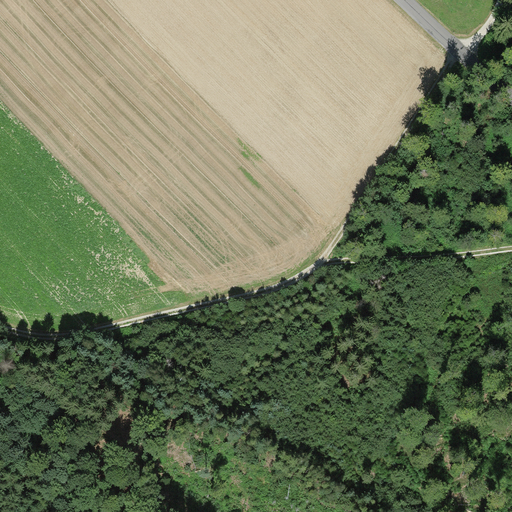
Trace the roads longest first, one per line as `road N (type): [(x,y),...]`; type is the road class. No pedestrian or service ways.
road 1 (track): [(504,0),(499,15),(454,52),(314,266),(287,283),(93,331),(44,340),(0,328)]
road 2 (track): [(314,266),(511,250)]
road 3 (unclassified): [(511,97),(401,0)]
